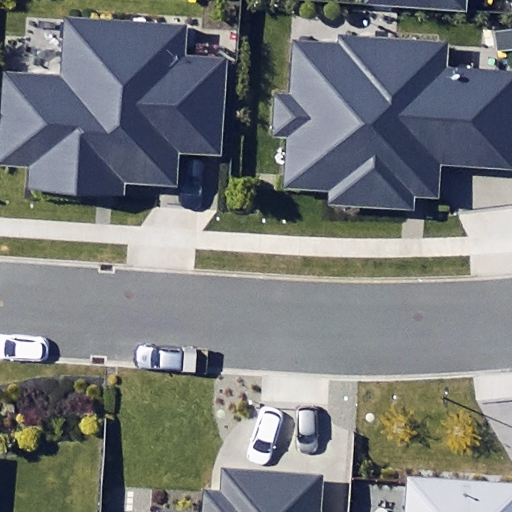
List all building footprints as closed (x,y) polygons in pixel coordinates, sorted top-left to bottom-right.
[(364,0),(364,3),(463,9),(463,0),(364,0)] [(190,24),(67,16),(63,78),(5,75),(0,149),(0,165),(27,167),(25,194),(127,200),(129,181),(176,184),(178,151),(219,153),(225,57),(188,55),(190,24)] [(438,162),(511,168),(511,70),(449,66),(451,43),(343,34),(341,49),(295,45),(291,92),(276,91),(272,137),(285,138),(281,188),(330,191),(329,202),(412,208),(413,197),(435,198),(438,162)] [(322,511),(325,476),(221,469),(220,491),(205,490),(203,511),(192,511),(158,510),(158,511),(322,511)] [(511,511),(511,478),(404,470),(400,511),(511,511)]
